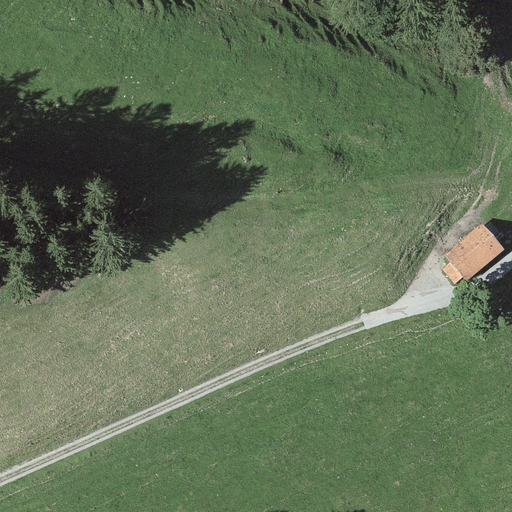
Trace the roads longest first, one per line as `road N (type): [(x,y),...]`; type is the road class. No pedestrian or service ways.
road 1 (track): [(511,259),(477,288),(308,341),(0,480)]
road 2 (track): [(415,306),(430,260),(492,183)]
